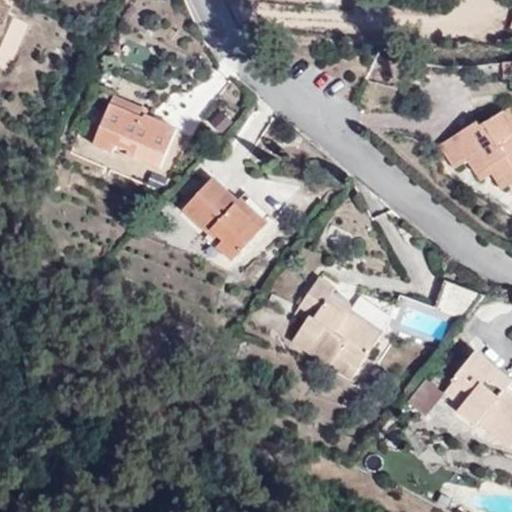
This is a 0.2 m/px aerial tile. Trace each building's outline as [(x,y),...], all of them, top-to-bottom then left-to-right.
[(0,38),(14,9),(0,2),(0,38)] [(115,97),(112,105),(143,119),(145,115),(147,110),(115,97)] [(143,119),(112,105),(95,145),(113,153),(117,145),(131,151),(129,156),(160,169),(177,129),(145,115),(143,119)] [(511,124),(505,112),(480,127),(478,122),(442,145),(456,168),(469,160),(483,181),(493,175),(502,189),(511,182),(511,124)] [(233,261),(269,222),(242,197),(239,200),(214,177),(184,210),(209,234),(213,230),(223,240),(218,246),(233,261)] [(329,304),(334,295),(337,290),(321,278),(296,315),(306,322),(294,342),(337,371),(344,360),(358,370),(384,332),(351,310),(347,316),(329,304)] [(433,316),(461,327),(485,297),(446,282),(435,309),(433,316)] [(352,308),(334,295),(329,304),(347,316),(351,310),(352,308)] [(398,302),(433,316),(435,309),(401,296),(398,302)] [(511,384),(511,379),(477,351),(453,381),(455,382),(446,393),(462,407),(459,411),(477,426),(480,422),(511,448),(511,447),(511,394),(507,391),(511,384)] [(432,418),(447,391),(426,380),(411,407),(432,418)]
